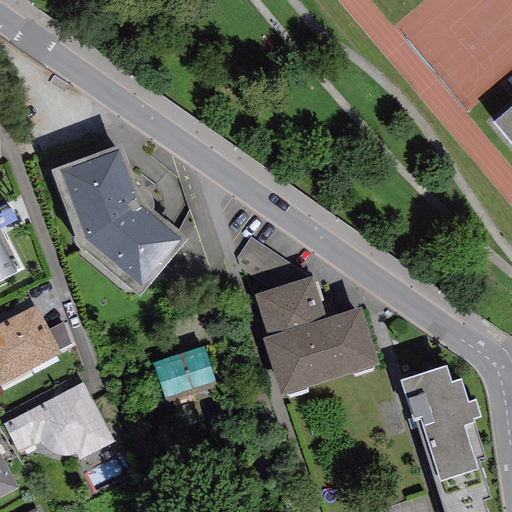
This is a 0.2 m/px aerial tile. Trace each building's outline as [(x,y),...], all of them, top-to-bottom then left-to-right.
[(511,114),(500,124),(511,138),(511,114)] [(121,150),(50,176),(78,254),(139,303),(186,246),(153,216),(153,211),(153,207),(151,202),(149,198),(145,195),(139,193),(136,193),(121,150)] [(0,231),(0,284),(22,273),(0,231)] [(257,236),(242,257),(274,279),(289,258),(257,236)] [(312,281),(255,299),(268,342),(263,344),(281,400),(379,370),(361,311),(325,322),(312,281)] [(36,308),(0,326),(0,384),(59,354),(36,308)] [(203,350),(152,367),(165,407),(217,390),(203,350)] [(417,426),(444,511),(486,511),(485,506),(490,504),(478,464),(485,462),(475,430),(473,425),(481,423),(476,406),(468,408),(461,385),(451,388),(446,372),(400,386),(413,427),(417,426)] [(83,385),(3,426),(16,454),(38,443),(41,446),(47,451),(53,454),(59,456),(65,457),(70,457),(76,455),(79,463),(115,444),(83,385)] [(0,456),(0,501),(18,492),(0,456)]
